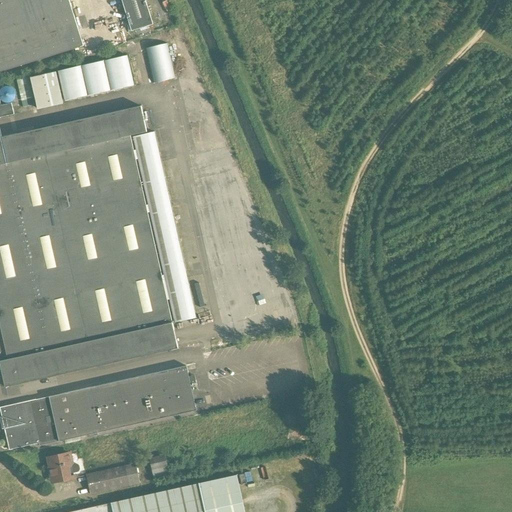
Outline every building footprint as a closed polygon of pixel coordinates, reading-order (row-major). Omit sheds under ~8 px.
[(0,0),(0,72),(84,47),(69,0),(0,0)] [(121,0),(131,31),(153,24),(145,0),(121,0)] [(152,83),(175,78),(168,43),(144,48),(152,83)] [(64,101),(134,86),(128,56),(58,71),(64,101)] [(56,72),(30,78),(38,110),(63,104),(56,72)] [(16,79),(23,107),(35,105),(28,76),(16,79)] [(9,87),(7,86),(5,87),(2,88),(1,90),(0,91),(0,98),(1,100),(3,102),(5,103),(8,103),(11,103),(13,101),(15,99),(16,97),(16,95),(16,92),(14,89),(12,88),(9,87)] [(0,117),(14,115),(12,103),(1,106),(0,100),(0,117)] [(0,364),(5,388),(178,349),(167,300),(169,300),(174,323),(196,318),(154,132),(133,137),(136,150),(134,151),(131,136),(147,132),(141,107),(34,131),(0,138),(0,364)] [(9,450),(39,444),(40,446),(70,439),(71,443),(81,441),(80,437),(196,410),(192,392),(198,390),(195,376),(189,377),(186,365),(50,396),(10,406),(0,407),(0,408),(2,417),(0,417),(0,419),(0,421),(0,420),(0,421),(1,427),(2,427),(2,430),(5,429),(9,450)] [(74,479),(69,453),(48,458),(53,479),(59,477),(60,481),(57,482),(74,479)] [(165,455),(150,458),(154,480),(169,477),(165,455)] [(90,495),(129,486),(140,483),(136,464),(86,475),(90,495)] [(245,511),(237,475),(199,483),(71,511),(245,511)]
